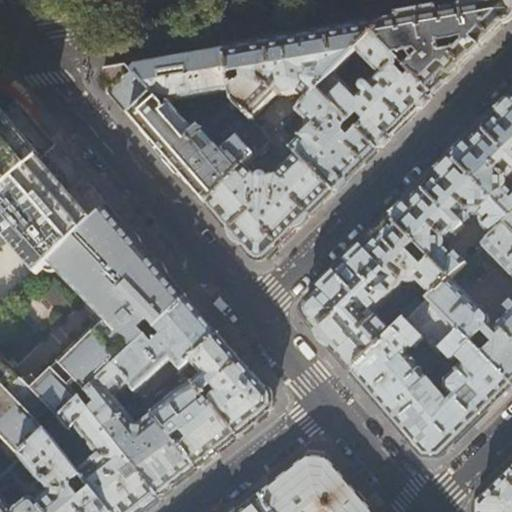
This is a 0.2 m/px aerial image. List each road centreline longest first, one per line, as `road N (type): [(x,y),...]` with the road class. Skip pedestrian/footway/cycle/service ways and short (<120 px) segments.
road 1 (residential): [(251,315),(511,48)]
road 2 (residential): [(11,38),(251,315)]
road 3 (secondary): [(11,38),(233,0)]
road 4 (residential): [(187,511),(327,402)]
road 5 (residential): [(327,402),(422,511)]
road 6 (residential): [(511,425),(423,511)]
